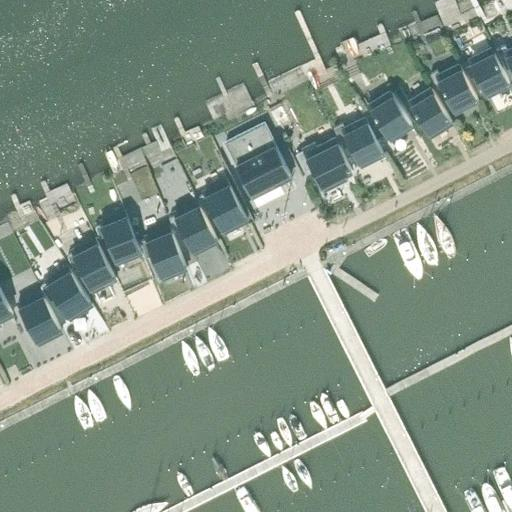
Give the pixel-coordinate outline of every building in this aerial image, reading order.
[(511,65),(511,48),(508,50),(506,45),(498,49),(507,68),(511,65)] [(472,64),(488,95),(511,83),(495,52),(472,64)] [(443,87),(456,111),(479,99),(461,63),(440,74),(438,70),(432,73),(440,89),(443,87)] [(410,101),(431,135),(454,121),(432,87),(410,101)] [(369,104),(391,138),(413,124),(392,90),(369,104)] [(283,107),(272,112),(278,123),(288,117),(283,107)] [(351,144),(361,164),(385,153),(367,116),(346,127),(344,122),(335,127),(345,148),(351,144)] [(226,142),(253,195),(292,175),(266,123),(226,142)] [(333,178),(335,183),(348,177),(346,172),(353,168),(337,137),(317,147),(316,143),(304,149),(322,184),(333,178)] [(206,193),(200,196),(208,211),(213,209),(225,231),(226,230),(225,229),(246,218),(247,220),(249,219),(228,179),(227,180),(228,181),(207,192),(206,190),(205,191),(206,193)] [(183,188),(159,200),(163,208),(187,196),(183,188)] [(197,197),(172,210),(195,256),(221,243),(197,197)] [(102,223),(97,226),(101,236),(107,234),(118,262),(119,261),(119,259),(141,251),(141,252),(143,252),(128,215),(126,210),(124,211),(125,213),(103,221),(103,220),(101,220),(102,223)] [(147,238),(141,240),(148,256),(154,254),(163,277),(165,277),(164,275),(186,266),(186,268),(188,267),(171,226),(169,226),(170,228),(148,237),(147,235),(146,236),(147,238)] [(98,240),(69,255),(71,259),(76,270),(82,267),(93,290),(95,289),(94,287),(115,277),(116,279),(117,278),(99,242),(98,240)] [(48,281),(43,285),(52,300),(57,296),(71,318),(72,317),(71,315),(91,303),(92,305),(93,304),(70,265),(68,266),(69,268),(49,280),(48,279),(47,280),(48,281)] [(0,318),(12,313),(13,315),(14,314),(0,285),(0,318)] [(21,302),(19,302),(39,343),(41,342),(40,340),(61,330),(62,331),(63,331),(43,290),(42,291),(43,293),(22,303),(21,302)] [(119,294),(96,306),(102,318),(125,305),(119,294)]
